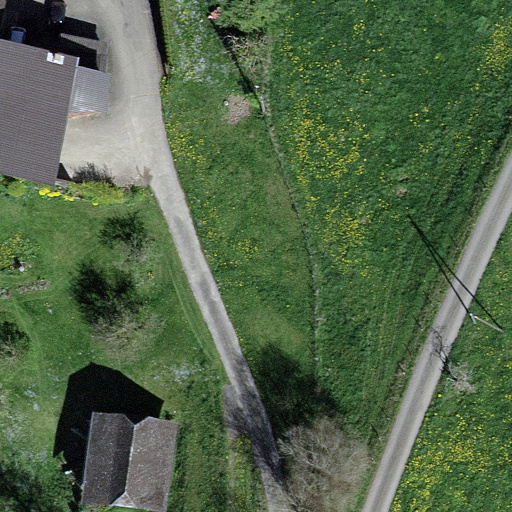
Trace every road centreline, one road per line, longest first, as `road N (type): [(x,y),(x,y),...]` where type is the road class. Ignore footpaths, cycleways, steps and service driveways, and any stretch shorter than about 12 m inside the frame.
road 1 (unclassified): [(269,511),(215,325),(142,153),(105,0)]
road 2 (unclassified): [(511,176),(370,511)]
